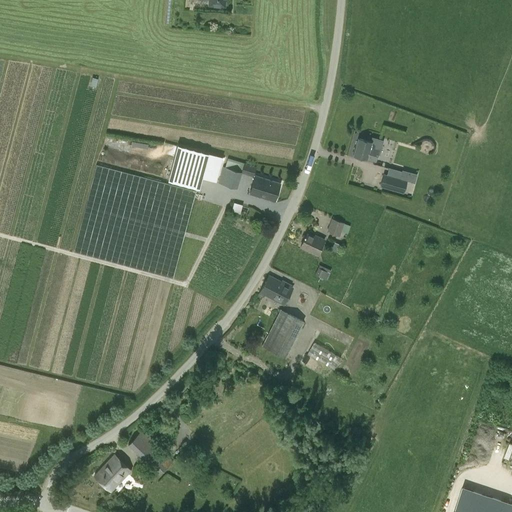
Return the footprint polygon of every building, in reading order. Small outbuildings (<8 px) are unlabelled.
[(367,158),(375,160),(381,139),(373,137),(372,141),(358,137),(353,155),(367,159),(367,158)] [(177,145),(168,180),(199,188),(204,170),(209,153),(177,145)] [(107,150),(104,160),(147,171),(149,162),(107,150)] [(257,166),(244,162),(241,171),(242,171),(241,173),(254,177),(257,166)] [(173,278),(195,190),(96,164),(73,252),(173,278)] [(218,182),(237,188),(241,173),(242,171),(241,171),(223,166),(218,182)] [(405,178),(382,172),(379,184),(402,190),(405,178)] [(254,177),(249,193),(275,200),(280,182),(255,175),(254,177)] [(232,202),(231,210),(239,211),(240,203),(232,202)] [(327,232),(340,237),(342,231),(348,233),(351,225),(344,223),(345,223),(332,218),(327,232)] [(318,254),(324,240),(319,237),(318,239),(307,234),(305,236),(304,237),(305,238),(301,246),(318,254)] [(334,242),(331,249),(338,253),(341,245),(334,242)] [(320,278),(322,279),(323,278),(327,279),(331,270),(319,264),(315,274),(320,276),(320,278)] [(283,305),(293,287),(269,274),(258,294),(263,297),(264,295),(283,305)] [(286,358),(304,321),(281,309),(262,346),(286,358)] [(308,353),(334,369),(341,358),(314,342),(308,353)] [(160,474),(173,460),(167,455),(166,456),(157,447),(158,446),(140,430),(128,444),(145,459),(160,474)] [(110,491),(131,470),(114,454),(94,476),(110,491)] [(511,511),(511,503),(463,487),(455,511),(511,511)]
